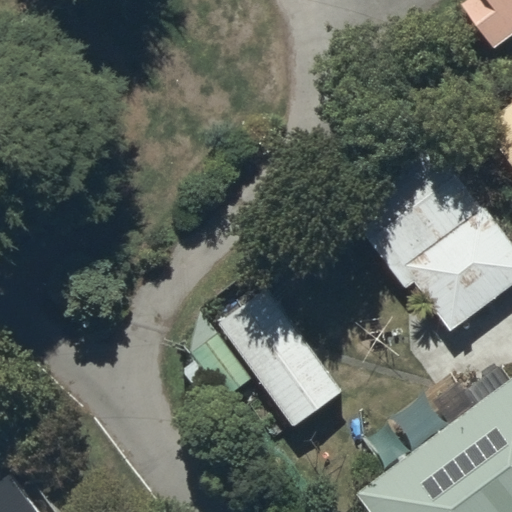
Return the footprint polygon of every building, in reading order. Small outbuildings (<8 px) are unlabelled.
[(511,0),(468,0),(498,41),(511,30),(511,0)] [(511,98),(486,118),(511,153),(511,98)] [(364,278),(390,258),(409,284),(418,277),(454,326),(511,282),(511,229),(442,136),(350,204),(363,221),(336,241),(364,278)] [(348,384),(271,280),(222,316),(226,322),(195,345),(201,353),(185,365),(197,381),(210,371),(227,394),(260,369),(298,420),(348,384)] [(397,414),(419,443),(362,486),(381,511),(511,511),(511,373),(450,420),(429,390),(397,414)] [(47,511),(30,487),(0,509),(0,511),(47,511)]
